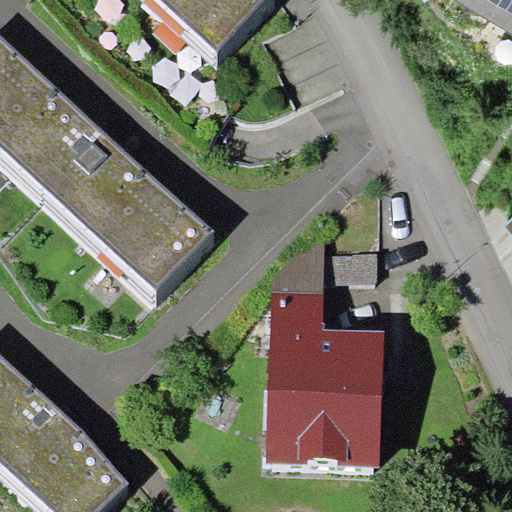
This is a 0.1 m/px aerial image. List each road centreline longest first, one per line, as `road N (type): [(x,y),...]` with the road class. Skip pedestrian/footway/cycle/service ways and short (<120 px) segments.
road 1 (residential): [(179,511),(108,425),(249,246),(388,132)]
road 2 (residential): [(388,132),(511,363)]
road 3 (residential): [(326,0),(388,132)]
